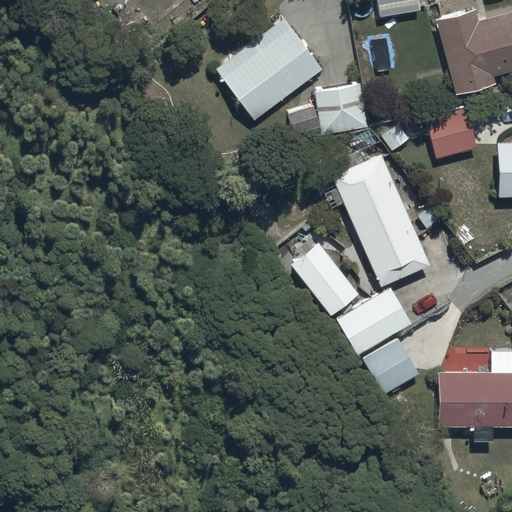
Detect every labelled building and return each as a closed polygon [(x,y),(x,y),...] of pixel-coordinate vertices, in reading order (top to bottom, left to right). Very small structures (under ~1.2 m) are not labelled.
[(416,0),(374,0),(376,14),(418,9),(416,0)] [(473,5),(431,16),(452,93),(492,82),(490,73),(511,66),(511,8),(476,18),(473,5)] [(318,67),(282,18),(213,69),(249,118),(318,67)] [(357,80),(311,87),(312,104),(283,113),(290,133),(317,126),(318,132),(363,126),(357,80)] [(462,104),(422,113),(432,156),(472,147),(462,104)] [(407,111),(378,134),(390,150),(420,127),(407,111)] [(511,139),(493,140),(494,195),(511,194),(511,139)] [(376,151),(327,173),(377,283),(425,261),(376,151)] [(354,291),(311,238),(309,235),(280,258),(326,314),(354,291)] [(353,307),(350,303),(339,309),(341,313),(334,317),(354,353),(408,323),(388,287),(356,305),(353,307)] [(395,336),(359,357),(380,394),(416,373),(395,336)] [(486,369),(434,368),(434,425),(468,425),(468,440),(490,440),(490,426),(511,426),(511,349),(486,350),(486,369)]
